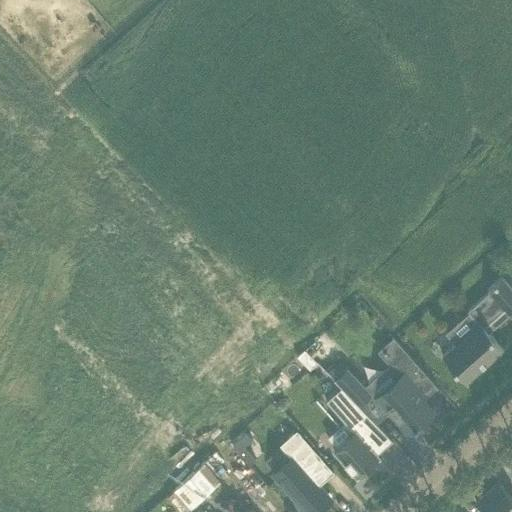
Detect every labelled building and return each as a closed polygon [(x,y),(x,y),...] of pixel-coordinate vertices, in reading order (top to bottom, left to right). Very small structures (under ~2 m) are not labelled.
[(441,355),(464,381),(502,348),(487,331),(503,318),(505,321),(511,314),(511,289),(500,276),(487,288),(488,290),(466,310),(478,322),(441,355)] [(184,323),(153,351),(172,372),(204,344),(184,323)] [(91,327),(86,349),(124,358),(130,336),(91,327)] [(204,344),(172,372),(191,393),(222,365),(204,344)] [(316,361),(304,348),(296,356),(308,369),(316,361)] [(86,349),(80,370),(119,379),(124,358),(86,349)] [(399,375),(375,396),(396,420),(402,415),(413,427),(432,410),(422,398),(425,395),(422,392),(433,382),(404,349),(388,363),(399,375)] [(222,365),(191,393),(210,415),(242,387),(222,365)] [(346,366),(333,379),(340,387),(340,386),(358,405),(371,392),(346,366)] [(80,370),(76,387),(115,397),(119,379),(80,370)] [(340,386),(325,400),(353,432),(333,449),(344,461),(343,462),(351,470),(356,475),(377,456),(375,453),(391,439),(358,405),(340,386)] [(76,387),(67,422),(111,411),(115,397),(76,387)] [(111,411),(67,422),(92,450),(122,424),(111,411)] [(122,424),(92,450),(104,464),(134,437),(122,424)] [(238,450),(251,438),(245,431),(232,443),(238,450)] [(289,457),(272,472),(306,511),(314,511),(330,499),(315,482),(318,479),(322,483),(333,473),(296,431),(279,446),(289,457)] [(134,437),(104,464),(117,478),(147,451),(134,437)] [(484,511),(511,511),(511,497),(497,481),(475,501),(484,511)] [(47,483),(29,499),(40,511),(69,511),(71,510),(47,483)] [(40,511),(29,499),(16,511),(40,511)]
